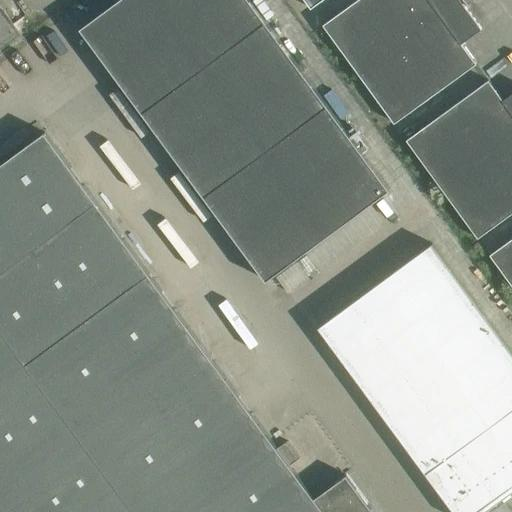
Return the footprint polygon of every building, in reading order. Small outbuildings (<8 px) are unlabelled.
[(119,0),(82,27),(267,279),(390,188),(251,0),(119,0)] [(356,0),(324,24),(360,73),(460,0),(356,0)] [(461,0),(460,0),(360,73),(395,122),(478,63),(463,42),(482,28),(461,0)] [(407,139),(443,188),(511,138),(511,94),(504,100),(490,79),(473,91),(407,139)] [(0,164),(0,509),(2,511),(375,511),(348,474),(315,498),(291,464),(301,457),(288,440),(279,447),(46,131),(0,164)] [(511,138),(443,188),(479,237),(511,213),(511,138)] [(511,238),(491,254),(511,282),(511,238)] [(511,349),(433,243),(319,327),(455,511),(476,511),(479,510),(480,511),(485,511),(511,492),(511,349)]
